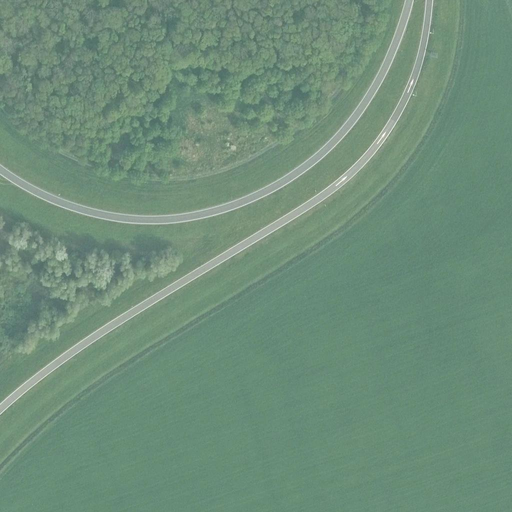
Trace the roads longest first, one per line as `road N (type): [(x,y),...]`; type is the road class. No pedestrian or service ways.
road 1 (primary): [(0,408),(92,337),(341,181),(391,122),(424,39),(428,0)]
road 2 (primary): [(408,0),(364,103),(318,157),(257,196),(191,218),(141,221),(69,206),(0,169)]
